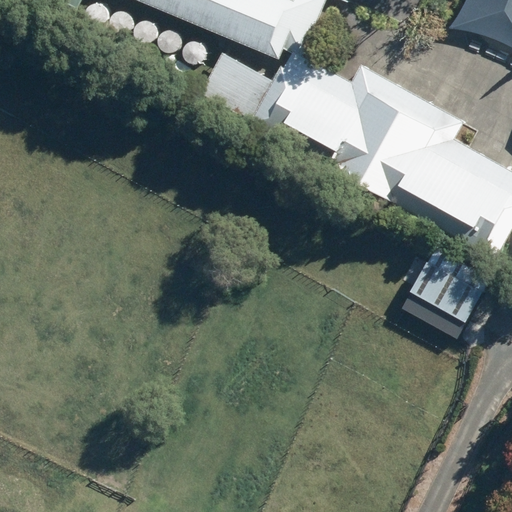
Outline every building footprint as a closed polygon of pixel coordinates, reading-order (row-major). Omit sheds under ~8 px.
[(22,0),(71,26),(84,0),(22,0)] [(216,45),(108,0),(102,0),(94,21),(206,68),(216,45)] [(126,0),(233,45),(203,99),(254,127),(252,130),(498,265),(511,238),(511,175),(441,136),(450,118),(364,70),(354,88),(306,61),(331,0),(337,0),(347,4),(348,0),(126,0)] [(511,0),(478,0),(465,29),(511,50),(511,0)] [(432,262),(416,292),(469,321),(485,291),(432,262)]
